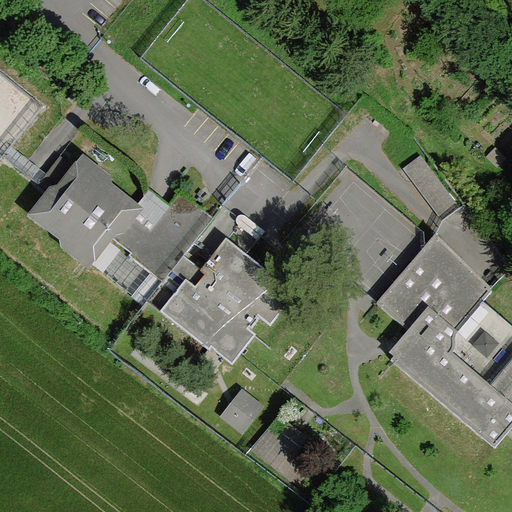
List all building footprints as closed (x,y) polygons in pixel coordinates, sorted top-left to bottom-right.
[(48,179),(58,187),(79,162),(68,154),(48,179)] [(109,179),(83,159),(62,186),(60,189),(51,192),(30,218),(62,242),(64,251),(89,270),(92,265),(112,240),(114,236),(123,234),(142,211),(138,208),(112,188),(109,179)] [(130,258),(164,284),(173,271),(184,258),(215,220),(180,194),(169,209),(150,193),(138,208),(142,211),(123,234),(114,236),(112,240),(132,255),(130,258)] [(493,292),(436,236),(427,246),(379,304),(410,332),(401,343),(391,355),(395,358),(392,361),(496,448),(510,431),(511,429),(511,363),(491,388),(453,355),(456,350),(455,342),(458,335),(493,292)] [(112,240),(92,265),(146,307),(148,304),(164,284),(130,258),(132,255),(112,240)] [(298,297),(228,241),(203,273),(207,276),(196,290),(187,282),(162,315),(211,353),(212,351),(215,354),(234,369),(243,358),(258,338),(251,332),(260,321),(272,330),(298,297)] [(187,282),(196,290),(207,276),(203,273),(184,258),(173,271),(187,282)] [(148,304),(162,315),(187,282),(173,271),(164,284),(148,304)] [(235,404),(222,419),(243,436),(265,409),(244,393),(235,404)] [(298,432),(289,425),(281,436),(273,430),(255,452),(292,481),(309,459),(298,450),(307,439),(298,432)]
